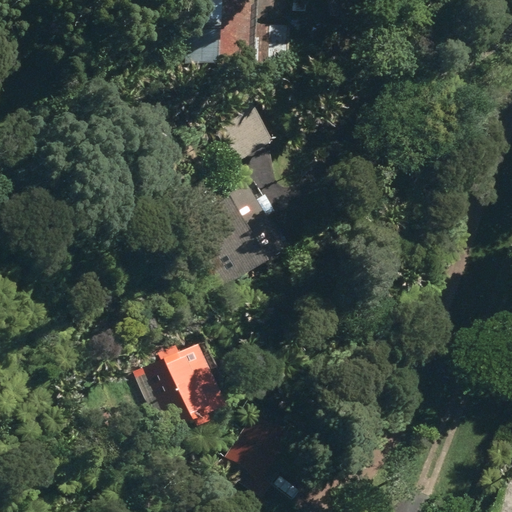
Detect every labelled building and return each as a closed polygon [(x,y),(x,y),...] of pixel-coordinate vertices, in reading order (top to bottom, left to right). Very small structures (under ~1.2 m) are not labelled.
[(195,0),(194,19),(211,20),(212,0),(195,0)] [(290,39),(311,40),(311,19),(290,19),(290,39)] [(193,61),(210,62),(211,25),(194,25),(193,61)] [(277,32),(243,30),(241,72),(275,74),(277,32)] [(203,130),(227,165),(268,137),(245,103),(203,130)] [(169,203),(219,285),(282,246),(263,214),(270,209),(260,192),(252,197),(242,181),(203,204),(193,189),(169,203)] [(193,339),(138,362),(164,426),(219,402),(193,339)] [(87,412),(92,427),(109,421),(103,405),(87,412)] [(205,458),(251,490),(288,437),(241,406),(205,458)]
